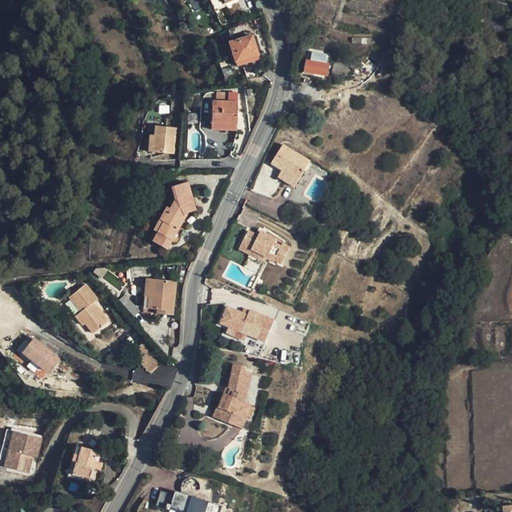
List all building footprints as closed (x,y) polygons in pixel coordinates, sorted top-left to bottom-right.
[(235,62),(258,55),(252,36),(229,42),(235,62)] [(311,61),(326,64),(327,54),(312,52),(311,61)] [(258,55),(235,62),(237,67),(260,60),(258,55)] [(326,64),(311,61),(307,61),(305,71),(328,75),(330,65),(326,64)] [(334,63),(332,73),(347,76),(349,66),(334,63)] [(222,70),(225,81),(235,77),(232,67),(222,70)] [(212,101),(212,124),(237,124),(238,102),(229,102),(229,92),(218,92),(217,101),(212,101)] [(155,126),(154,135),(153,152),(174,154),(176,128),(155,126)] [(288,179),(296,184),(310,161),(283,144),(271,164),(279,169),(280,167),(283,168),(282,171),(290,176),(288,179)] [(286,182),(288,179),(290,176),(282,171),(278,177),(286,182)] [(294,187),(296,184),(288,179),(286,182),(294,187)] [(157,232),(152,241),(166,249),(180,224),(178,223),(183,214),(187,213),(195,210),(187,182),(171,187),(173,195),(175,199),(170,208),(166,207),(159,220),(163,222),(157,232)] [(173,195),(166,207),(170,208),(175,199),(173,195)] [(180,224),(187,213),(183,214),(178,223),(180,224)] [(159,220),(153,230),(157,232),(163,222),(159,220)] [(157,232),(153,230),(148,239),(152,241),(157,232)] [(248,231),(242,243),(252,248),(251,249),(262,255),(268,258),(267,258),(275,262),(275,261),(282,264),(290,247),(283,244),(281,246),(275,243),(277,240),(261,231),(258,236),(248,231)] [(252,248),(242,243),(239,249),(249,254),(251,249),(252,248)] [(332,251),(324,247),(318,258),(326,263),(332,251)] [(262,255),(251,249),(249,254),(259,259),(262,255)] [(147,308),(156,309),(165,310),(164,314),(173,315),(173,311),(176,282),(146,278),(144,296),(148,297),(147,308)] [(85,323),(93,334),(109,321),(94,302),(98,299),(86,284),(69,297),(81,312),(75,316),(83,325),(85,323)] [(226,306),(219,322),(228,326),(246,333),(265,340),(274,320),(248,309),(246,315),(226,306)] [(246,333),(228,326),(226,333),(244,340),(246,333)] [(49,369),(56,354),(28,341),(21,356),(49,369)] [(150,373),(162,363),(143,344),(132,354),(150,373)] [(234,364),(229,388),(230,389),(227,395),(225,394),(219,408),(225,411),(221,420),(242,429),(252,405),(244,402),(251,374),(243,371),(244,367),(234,364)] [(225,411),(219,408),(215,418),(221,420),(225,411)] [(11,427),(2,464),(32,471),(37,454),(42,455),(46,436),(11,427)] [(76,445),(74,454),(79,455),(76,463),(75,463),(72,474),(88,478),(91,467),(92,468),(97,451),(76,445)] [(210,511),(213,506),(183,496),(182,499),(162,493),(157,507),(170,511),(181,511),(183,510),(189,511),(210,511)]
